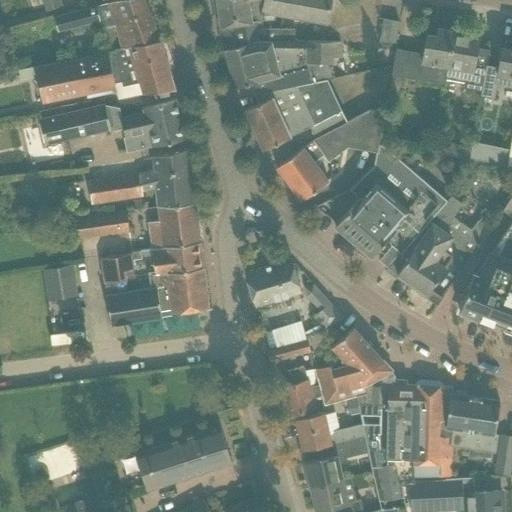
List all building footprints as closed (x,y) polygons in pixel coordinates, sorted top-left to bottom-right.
[(42,0),(46,9),(62,3),(60,0),(42,0)] [(114,25),(115,27),(130,22),(129,21),(133,20),(133,18),(149,12),(144,0),(114,0),(108,2),(53,16),(57,32),(100,21),(102,28),(114,25)] [(222,26),(226,48),(257,40),(294,41),(294,39),(294,29),(257,29),(256,23),(264,22),(263,14),(261,13),(263,0),(216,0),(221,27),(222,26)] [(330,0),(263,0),(261,13),(263,14),(326,25),(330,0)] [(120,48),(114,50),(121,48),(160,41),(149,12),(133,18),(133,20),(129,21),(130,22),(115,27),(120,48)] [(379,42),(395,43),(399,21),(383,18),(379,42)] [(444,84),(445,79),(453,31),(430,26),(428,34),(426,33),(423,53),(396,48),(393,68),(392,74),(403,77),(418,80),(444,84)] [(463,88),(481,91),(486,65),(489,49),(477,47),(479,35),(453,31),(445,79),(464,82),(463,88)] [(247,97),(255,95),(255,93),(326,79),(333,78),(330,63),(333,63),(333,57),(341,57),(341,41),(294,39),(294,41),(257,40),(226,48),(224,49),(234,87),(244,85),(247,97)] [(511,41),(505,40),(504,47),(501,47),(498,67),(486,65),(481,91),(480,97),(494,99),(496,84),(511,86),(511,41)] [(175,88),(160,41),(121,48),(114,50),(114,51),(36,67),(43,103),(115,88),(114,83),(122,81),(123,86),(138,83),(142,94),(175,88)] [(18,73),(0,77),(0,84),(19,80),(18,73)] [(309,127),(313,139),(347,121),(341,110),(326,79),(255,93),(255,95),(257,104),(245,109),(263,149),(289,137),(289,136),(309,127)] [(143,107),(144,111),(121,117),(119,107),(105,105),(105,104),(38,119),(44,145),(122,127),(125,138),(148,132),(152,146),(186,138),(177,99),(157,103),(143,107)] [(347,147),(376,152),(378,146),(379,144),(385,112),(369,110),(347,121),(313,139),(276,166),(301,200),(328,180),(314,162),(323,155),(328,161),(347,147)] [(463,300),(459,310),(479,318),(480,316),(493,321),(492,323),(495,324),(496,322),(498,323),(498,320),(503,322),(502,325),(504,325),(503,327),(506,328),(507,326),(511,327),(511,136),(510,149),(506,168),(511,169),(511,197),(503,210),(511,215),(511,219),(491,251),(490,250),(487,256),(475,274),(473,273),(470,282),(460,297),(463,300)] [(446,201),(424,182),(383,145),(379,144),(378,146),(376,152),(377,152),(373,165),(349,189),(358,198),(335,225),(371,257),(385,240),(400,253),(446,201)] [(459,159),(467,160),(470,146),(462,144),(459,159)] [(497,147),(493,165),(506,168),(510,149),(497,147)] [(155,187),(157,206),(195,202),(189,148),(151,153),(153,169),(139,173),(89,179),(92,202),(142,197),(142,191),(155,187)] [(400,253),(396,257),(396,258),(388,268),(427,294),(445,267),(447,268),(450,263),(461,271),(483,238),(494,223),(482,215),(471,229),(453,217),(462,203),(451,196),(446,201),(400,253)] [(148,221),(151,246),(200,241),(195,202),(157,206),(159,220),(148,221)] [(75,214),(77,235),(131,231),(129,210),(75,214)] [(150,280),(151,287),(168,285),(167,273),(203,268),(200,241),(151,246),(151,248),(152,253),(155,280),(150,280)] [(131,252),(102,256),(105,280),(134,276),(131,252)] [(244,272),(255,306),(301,291),(291,258),(244,272)] [(46,265),(50,295),(78,290),(74,261),(46,265)] [(168,285),(151,287),(107,293),(110,323),(161,317),(160,310),(171,308),(172,313),(208,308),(203,268),(167,273),(168,285)] [(312,318),(322,328),(333,322),(343,317),(313,284),(305,286),(307,295),(320,310),(312,318)] [(269,347),(304,338),(300,320),(264,329),(269,347)] [(325,404),(347,399),(356,396),(386,374),(387,374),(391,370),(353,327),(331,346),(342,359),(340,360),(341,362),(315,369),(318,382),(319,385),(325,404)] [(269,348),(273,361),(308,352),(305,339),(269,348)] [(315,407),(325,404),(319,385),(309,387),(307,379),(303,365),(287,371),(292,384),(281,388),(280,388),(287,414),(306,409),(315,407)] [(376,467),(382,508),(382,509),(398,507),(405,506),(398,461),(386,462),(386,458),(412,459),(412,464),(443,465),(444,436),(439,435),(439,419),(447,420),(451,393),(452,387),(392,383),(387,374),(386,374),(356,396),(347,399),(351,415),(360,412),(363,424),(366,436),(369,452),(368,453),(371,467),(376,467)] [(451,393),(447,420),(446,428),(453,429),(451,445),(470,448),(469,453),(481,455),(490,457),(491,450),(495,451),(498,433),(495,432),(499,401),(451,393)] [(0,425),(15,421),(9,402),(0,404),(0,425)] [(314,447),(366,436),(363,424),(339,430),(335,412),(324,415),(324,412),(315,414),(295,418),(302,449),(314,447)] [(134,454),(146,490),(232,462),(220,426),(134,454)] [(496,471),(509,473),(511,452),(511,436),(502,435),(496,471)] [(351,456),(368,453),(369,452),(366,436),(314,447),(317,459),(305,461),(310,485),(342,478),(339,466),(352,461),(351,456)] [(444,478),(446,506),(467,505),(467,511),(501,511),(501,491),(474,492),(473,477),(453,478),(444,478)] [(347,502),(342,478),(310,485),(316,509),(335,505),(336,511),(359,511),(363,511),(360,499),(347,502)] [(218,511),(258,511),(254,497),(218,511)] [(208,511),(202,499),(177,511),(208,511)]
